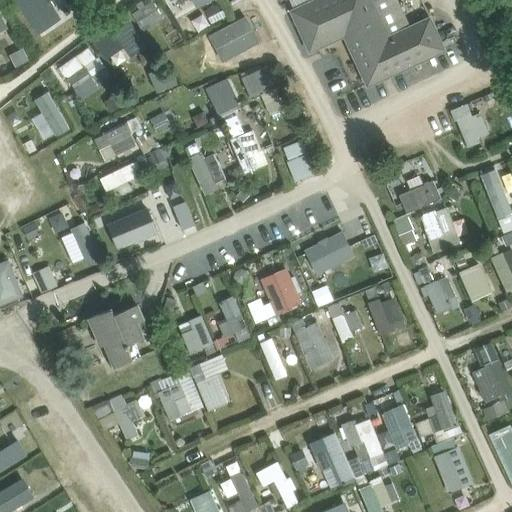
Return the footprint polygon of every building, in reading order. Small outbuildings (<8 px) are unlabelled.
[(17,0),(39,33),(63,18),(51,0),(17,0)] [(143,0),(130,7),(143,29),(164,18),(153,0),(143,0)] [(193,0),(198,8),(213,0),(193,0)] [(409,23),(400,0),(309,0),(292,7),(309,50),(347,36),(365,83),(448,51),(433,14),(409,23)] [(218,3),(191,18),(198,30),(224,15),(218,3)] [(0,32),(10,28),(0,7),(0,32)] [(168,15),(153,25),(161,39),(177,29),(168,15)] [(233,25),(244,49),(265,39),(254,15),(233,25)] [(110,51),(140,35),(130,18),(101,34),(110,51)] [(60,66),(83,100),(113,79),(91,45),(60,66)] [(251,97),(279,84),(270,63),(241,76),(251,97)] [(153,76),(160,91),(179,82),(171,67),(153,76)] [(206,86),(220,115),(242,105),(228,76),(206,86)] [(57,136),(72,128),(50,89),(35,97),(57,136)] [(489,131),(482,111),(472,115),(468,103),(453,107),(465,146),(480,141),(478,135),(489,131)] [(104,159),(136,145),(126,122),(94,136),(104,159)] [(230,137),(245,172),(269,162),(255,127),(230,137)] [(296,180),(316,172),(303,138),(283,146),(296,180)] [(137,157),(143,169),(166,158),(161,146),(137,157)] [(228,180),(216,150),(191,160),(203,190),(228,180)] [(100,175),(106,190),(143,174),(137,159),(100,175)] [(436,181),(400,190),(406,210),(442,201),(436,181)] [(183,228),(196,223),(187,199),(174,204),(183,228)] [(431,250),(460,245),(453,206),(424,212),(431,250)] [(150,207),(108,220),(117,246),(158,233),(150,207)] [(411,217),(399,220),(405,243),(417,240),(411,217)] [(61,232),(74,265),(100,255),(88,222),(61,232)] [(344,228),(305,247),(317,273),(356,254),(344,228)] [(511,288),(511,245),(490,257),(507,291),(511,288)] [(0,262),(0,304),(23,297),(12,259),(0,262)] [(459,270),(472,300),(494,290),(480,261),(459,270)] [(414,272),(421,285),(436,278),(429,264),(414,272)] [(41,292),(59,285),(51,265),(33,272),(41,292)] [(256,322),(303,304),(289,266),(259,277),(266,295),(248,301),(256,322)] [(449,275),(425,283),(435,313),(459,305),(449,275)] [(229,344),(251,336),(235,295),(220,301),(228,321),(221,324),(229,344)] [(379,296),(368,301),(381,334),(406,324),(395,299),(382,304),(379,296)] [(358,309),(344,314),(340,301),(328,305),(339,336),(364,328),(358,309)] [(115,367),(142,356),(136,342),(145,339),(138,323),(145,321),(141,311),(138,304),(114,314),(112,308),(90,317),(101,346),(106,344),(115,367)] [(206,314),(190,316),(192,329),(185,330),(188,348),(211,344),(206,314)] [(302,317),(291,322),(311,368),(335,358),(319,321),(306,327),(302,317)] [(273,336),(260,341),(275,379),(288,374),(273,336)] [(491,402),(482,405),(486,417),(511,408),(511,393),(494,340),(473,348),(491,402)] [(222,352),(154,382),(171,420),(207,404),(210,410),(232,400),(219,372),(229,367),(222,352)] [(418,420),(422,440),(459,431),(449,388),(434,392),(440,414),(418,420)] [(138,398),(126,403),(122,393),(111,397),(127,440),(140,435),(134,419),(144,415),(138,398)] [(405,402),(383,410),(396,447),(419,439),(405,402)] [(356,457),(350,459),(356,475),(389,463),(371,415),(344,425),(356,457)] [(511,423),(491,431),(511,484),(511,423)] [(336,431),(312,441),(330,486),(354,476),(336,431)] [(0,449),(0,471),(30,458),(21,440),(0,449)] [(462,445),(436,452),(446,491),(473,484),(462,445)] [(291,456),(301,471),(316,462),(305,446),(291,456)] [(278,460),(259,470),(281,510),(300,499),(278,460)] [(247,470),(233,474),(241,499),(232,502),(235,511),(239,511),(258,507),(247,470)] [(394,501),(402,498),(392,474),(384,477),(394,501)] [(360,488),(370,511),(374,511),(394,504),(383,479),(360,488)] [(234,483),(223,487),(230,502),(240,497),(234,483)] [(190,496),(195,511),(220,511),(212,488),(190,496)] [(351,511),(346,499),(316,511),(351,511)]
